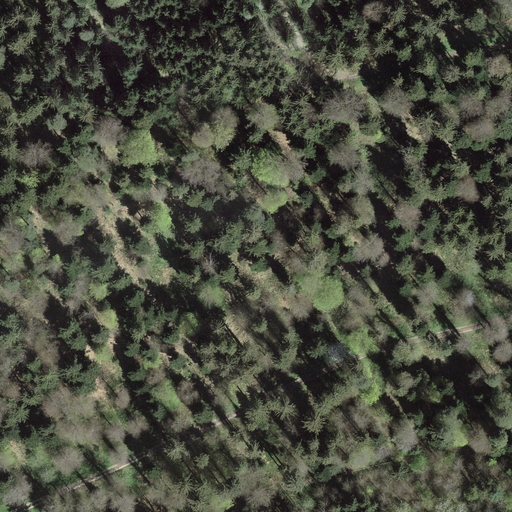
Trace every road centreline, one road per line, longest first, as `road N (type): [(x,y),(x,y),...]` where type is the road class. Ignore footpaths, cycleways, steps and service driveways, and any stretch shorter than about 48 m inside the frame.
road 1 (track): [(511,317),(319,373),(24,511)]
road 2 (track): [(339,81),(511,41)]
